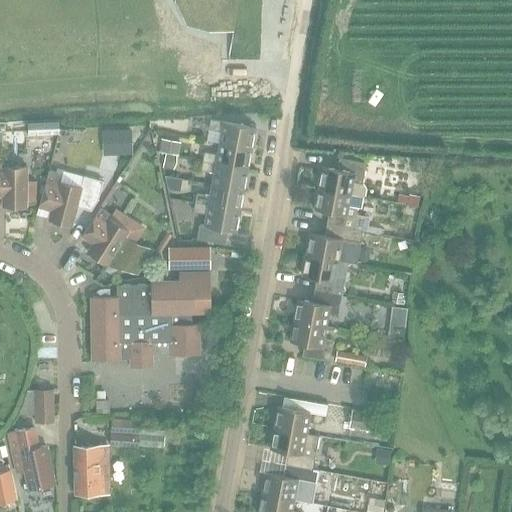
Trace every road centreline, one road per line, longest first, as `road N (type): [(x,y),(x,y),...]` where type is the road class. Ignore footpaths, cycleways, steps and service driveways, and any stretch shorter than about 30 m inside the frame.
road 1 (residential): [(214,511),(306,0)]
road 2 (residential): [(63,511),(64,316),(43,277),(0,255)]
